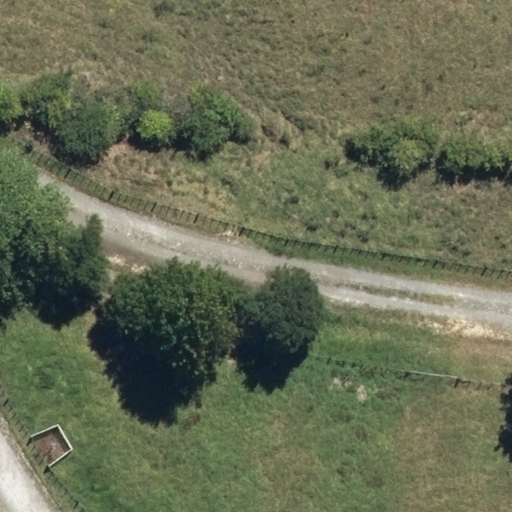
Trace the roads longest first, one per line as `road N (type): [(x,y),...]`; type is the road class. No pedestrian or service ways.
road 1 (track): [(0,182),(364,304),(511,324)]
road 2 (track): [(0,401),(66,511)]
